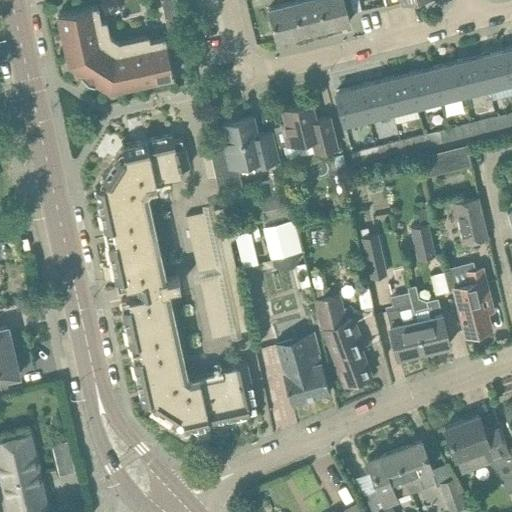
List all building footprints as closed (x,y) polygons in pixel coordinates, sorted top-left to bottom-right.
[(173,0),(161,0),(169,37),(181,34),(173,0)] [(318,0),(297,0),(293,1),(302,33),(326,27),(318,0)] [(344,0),(318,0),(326,27),(349,21),(344,0)] [(361,9),(358,0),(350,0),(353,11),(361,9)] [(277,39),(302,33),(293,1),(288,2),(268,7),(277,39)] [(118,40),(110,35),(107,19),(101,20),(98,4),(58,13),(69,64),(83,73),(84,71),(96,78),(95,80),(109,90),(174,76),(165,35),(150,39),(148,33),(118,40)] [(511,76),(505,49),(481,55),(489,87),(511,81),(511,76)] [(481,55),(457,61),(465,93),(489,87),(481,55)] [(441,99),(465,93),(457,61),(432,67),(441,99)] [(441,99),(432,67),(408,73),(416,105),(441,99)] [(419,116),(416,105),(408,73),(384,79),(392,111),(394,111),(396,121),(419,116)] [(392,111),(384,79),(360,85),(368,117),(392,111)] [(343,123),(368,117),(360,85),(335,91),(343,123)] [(281,123),(282,125),(274,126),(279,147),(284,145),(287,155),(290,157),(314,151),(337,146),(334,136),(330,117),(316,120),(311,101),(282,108),(285,122),(281,123)] [(499,127),(511,123),(511,110),(496,115),(499,127)] [(225,138),(222,138),(210,141),(221,187),(241,182),(237,164),(252,160),(253,164),(278,159),(271,132),(258,135),(253,115),(222,123),(225,138)] [(472,121),(475,133),(499,127),(496,115),(472,121)] [(450,139),(475,133),(472,121),(470,121),(469,117),(455,121),(456,125),(447,127),(450,139)] [(426,145),(450,139),(447,127),(423,133),(426,145)] [(159,277),(141,191),(146,183),(182,175),(180,167),(189,165),(185,146),(183,146),(182,138),(174,140),(172,133),(122,144),(123,149),(119,150),(99,181),(100,185),(95,186),(118,288),(130,285),(133,296),(121,299),(142,400),(148,399),(148,404),(179,423),(183,422),(185,427),(257,411),(246,362),(222,368),(223,374),(189,382),(181,377),(162,290),(169,289),(169,287),(180,284),(179,280),(178,275),(167,278),(166,276),(159,277)] [(399,139),(402,151),(426,145),(423,133),(399,139)] [(399,139),(375,145),(378,157),(402,151),(399,139)] [(473,165),(470,143),(426,150),(430,172),(473,165)] [(353,163),(378,157),(375,145),(350,151),(353,163)] [(210,150),(201,152),(206,178),(216,176),(210,150)] [(287,190),(261,196),(266,217),(292,211),(287,190)] [(488,236),(479,196),(453,202),(462,242),(488,236)] [(204,210),(185,214),(198,271),(191,272),(193,281),(200,280),(212,337),(230,333),(232,339),(241,337),(239,331),(249,329),(222,206),(213,208),(212,204),(203,206),(204,210)] [(263,226),(273,266),(282,270),(294,267),(300,259),(297,251),(302,250),(293,218),(263,226)] [(427,222),(420,224),(410,226),(418,258),(435,254),(427,222)] [(360,228),(362,237),(369,236),(367,227),(360,228)] [(369,236),(362,237),(371,276),(385,273),(376,234),(369,236)] [(444,276),(448,289),(454,288),(465,333),(491,327),(485,305),(491,303),(486,284),(482,267),(444,276)] [(415,284),(408,286),(423,350),(449,344),(442,313),(441,313),(437,297),(427,300),(418,297),(415,284)] [(423,350),(408,286),(407,286),(408,291),(390,295),(392,304),(385,305),(390,325),(390,326),(397,357),(423,350)] [(328,289),(324,290),(314,292),(316,299),(323,329),(336,366),(343,385),(372,374),(364,355),(351,317),(346,320),(339,292),(330,295),(328,289)] [(0,354),(13,351),(12,346),(15,346),(12,333),(9,334),(8,327),(0,328),(0,354)] [(330,391),(324,372),(321,362),(313,364),(311,355),(320,352),(315,331),(276,342),(284,371),(282,372),(291,402),(330,391)] [(15,357),(13,351),(0,354),(0,391),(2,391),(0,381),(0,380),(19,376),(17,369),(20,368),(17,356),(15,357)] [(511,490),(511,456),(505,439),(498,421),(483,427),(478,414),(445,426),(456,456),(485,445),(492,463),(495,462),(507,492),(511,490)] [(0,438),(0,473),(5,496),(8,511),(25,511),(47,507),(30,432),(0,438)] [(407,484),(411,492),(425,487),(437,482),(421,439),(394,449),(407,484)] [(384,501),(387,500),(395,497),(411,492),(407,484),(394,449),(368,458),(384,501)] [(467,511),(456,478),(440,484),(449,510),(452,509),(453,511),(467,511)]
